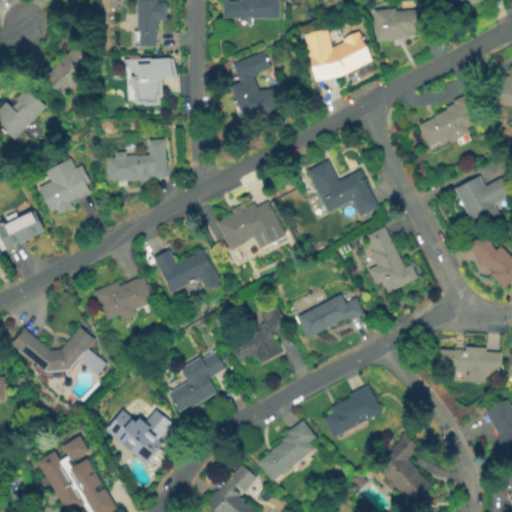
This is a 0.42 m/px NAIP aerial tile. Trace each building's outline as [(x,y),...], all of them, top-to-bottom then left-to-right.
[(163,3),(163,20),(154,20),(154,46),(138,46),(137,32),(135,32),(135,0),(154,0),(154,3),(163,3)] [(278,0),(278,19),(262,19),(262,18),(222,18),(221,0),(278,0)] [(439,6),(440,31),(409,33),(409,38),(398,38),(398,41),(376,41),(373,10),(395,7),(395,11),(418,10),(418,8),(439,6)] [(334,45),(345,40),(343,35),(357,29),(370,63),(359,69),(343,75),(316,80),(306,44),(330,34),(334,45)] [(80,82),(71,92),(69,90),(60,98),(41,80),(72,47),(88,62),(76,74),(80,78),(78,80),(80,82)] [(253,75),(259,90),(276,88),(279,113),(243,118),(231,86),(241,82),(233,63),(265,51),(271,67),(258,73),(259,75),(253,75)] [(143,60),(144,66),(154,64),(154,62),(173,61),(175,77),(174,77),(175,95),(157,95),(158,106),(147,107),(146,105),(135,107),(131,81),(137,76),(137,75),(133,76),(122,61),(143,60)] [(511,106),(495,104),(499,75),(511,77),(511,106)] [(43,108),(12,141),(0,129),(0,108),(4,104),(10,109),(16,103),(13,101),(24,89),(43,108)] [(454,137),(442,143),(441,141),(430,147),(419,125),(435,117),(435,115),(447,109),(447,107),(455,103),(454,101),(471,92),(481,111),(474,114),(478,122),(453,135),(454,137)] [(164,144),(166,169),(152,170),(152,181),(138,183),(138,181),(107,183),(105,158),(125,157),(125,155),(148,155),(148,145),(164,144)] [(69,159),(74,168),(80,165),(89,182),(84,184),(88,192),(68,202),(71,208),(58,215),(55,209),(50,212),(37,188),(49,182),(45,172),(69,159)] [(327,160),(338,182),(359,171),(378,208),(360,217),(352,201),(328,213),(328,212),(324,214),(314,196),(318,194),(306,171),(327,160)] [(479,176),(484,186),(501,178),(510,196),(494,205),(500,217),(475,230),(454,189),(479,176)] [(268,200),(278,222),(255,232),(259,238),(231,251),(216,224),(234,214),(231,209),(241,203),(243,208),(253,202),(256,207),(268,200)] [(33,211),(44,232),(6,251),(6,249),(0,252),(0,224),(6,221),(4,218),(14,213),(17,218),(33,211)] [(383,227),(403,268),(410,265),(416,278),(388,293),(381,281),(375,284),(368,270),(376,266),(367,248),(371,245),(366,236),(383,227)] [(494,245),(497,248),(501,244),(511,254),(511,279),(505,286),(490,272),(493,269),(486,263),(481,265),(469,240),(488,232),(494,245)] [(168,250),(176,262),(203,249),(220,283),(218,284),(222,288),(213,292),(211,287),(204,291),(199,279),(169,295),(151,258),(168,250)] [(142,277),(152,302),(134,310),(136,313),(122,320),(119,315),(107,320),(94,291),(116,281),(119,287),(142,277)] [(340,293),(344,302),(354,297),(362,312),(348,320),(347,317),(307,338),(296,317),(340,293)] [(280,352),(260,363),(255,354),(240,362),(231,344),(251,333),(250,330),(265,322),(260,315),(276,306),(285,324),(270,332),(280,352)] [(30,327),(56,353),(81,327),(94,340),(51,383),(12,344),(30,327)] [(486,348),(485,352),(500,353),(499,373),(482,372),(481,377),(464,376),(464,372),(439,371),(441,350),(465,351),(465,347),(486,348)] [(193,406),(191,403),(181,410),(170,391),(190,379),(182,367),(201,355),(203,358),(215,350),(225,368),(210,377),(218,390),(193,406)] [(381,413),(333,439),(322,420),(332,414),(330,409),(350,398),(348,395),(366,386),(381,413)] [(511,452),(508,455),(500,447),(496,432),(485,411),(506,399),(511,409),(511,452)] [(125,408),(144,425),(157,410),(177,427),(146,463),(107,429),(125,408)] [(257,462),(290,435),(287,432),(301,420),(315,437),(309,442),(316,451),(275,484),(257,462)] [(430,484),(412,503),(395,486),(392,490),(383,481),(386,478),(376,468),(392,451),(390,449),(403,434),(417,447),(406,458),(418,469),(416,471),(430,484)] [(65,511),(36,463),(78,438),(119,508),(112,511),(86,511),(81,502),(65,511)] [(255,479),(242,494),(235,487),(231,491),(238,497),(236,498),(252,511),(211,511),(205,506),(240,466),(255,479)] [(370,479),(359,491),(350,483),(361,471),(370,479)]
